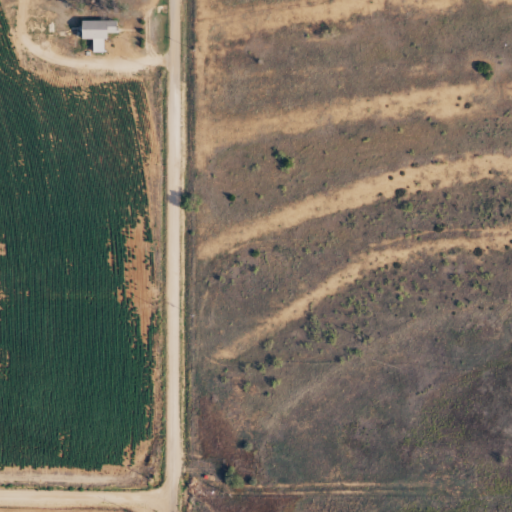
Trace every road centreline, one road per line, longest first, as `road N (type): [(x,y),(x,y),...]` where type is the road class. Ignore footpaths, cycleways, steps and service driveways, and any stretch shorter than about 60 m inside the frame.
road 1 (residential): [(175,511),(180,0)]
road 2 (residential): [(176,504),(0,501)]
